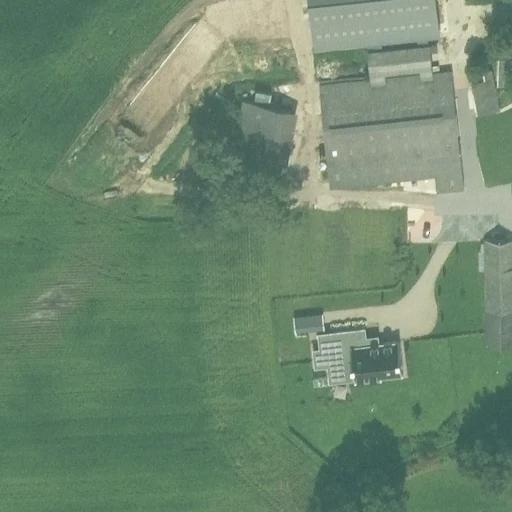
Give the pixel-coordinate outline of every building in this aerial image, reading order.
[(428,46),(427,36),(439,34),(434,0),(310,0),(316,48),(369,42),(373,77),(320,83),(332,187),(438,175),(439,191),(465,188),(451,71),(432,74),(429,51),(436,50),(436,45),(428,46)] [(486,112),(501,107),(491,76),(476,81),(486,112)] [(279,177),(293,108),(244,99),(230,167),(279,177)] [(409,228),(419,228),(419,210),(409,211),(409,228)] [(486,345),(511,344),(511,240),(484,240),(486,345)] [(296,330),(308,329),(307,317),(294,318),(296,330)] [(366,346),(365,338),(364,329),(331,333),(333,348),(321,349),(314,350),(316,366),(329,365),(331,380),(354,378),(355,382),(382,379),(381,376),(403,374),(400,342),(378,344),(366,346)]
